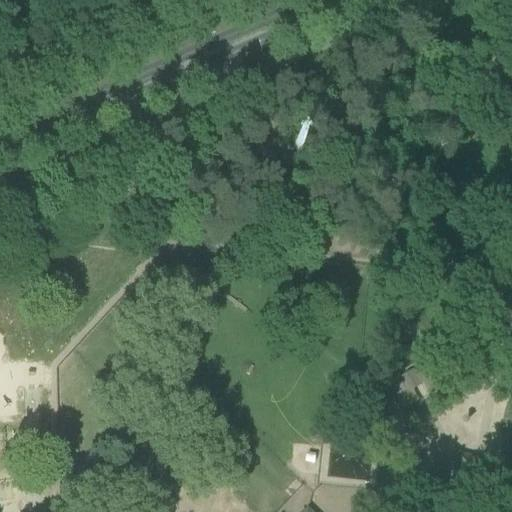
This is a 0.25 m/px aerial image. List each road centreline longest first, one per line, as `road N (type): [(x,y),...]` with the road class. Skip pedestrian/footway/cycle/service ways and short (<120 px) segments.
road 1 (secondary): [(0,156),(356,0)]
road 2 (secondary): [(313,0),(0,138)]
